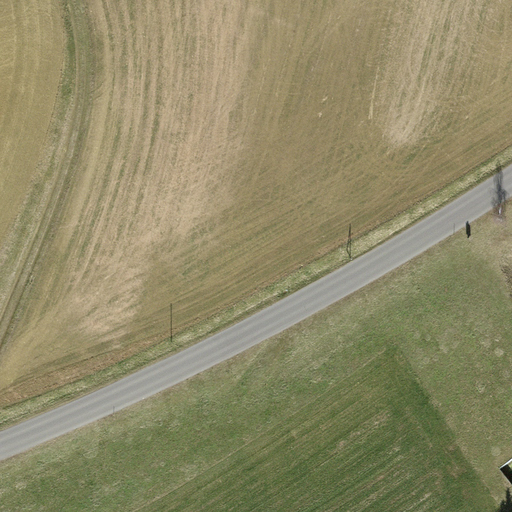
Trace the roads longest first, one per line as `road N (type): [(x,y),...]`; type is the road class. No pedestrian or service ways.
road 1 (tertiary): [(511,180),(272,326),(0,449)]
road 2 (track): [(0,355),(78,160),(92,99),(93,54),(79,0)]
